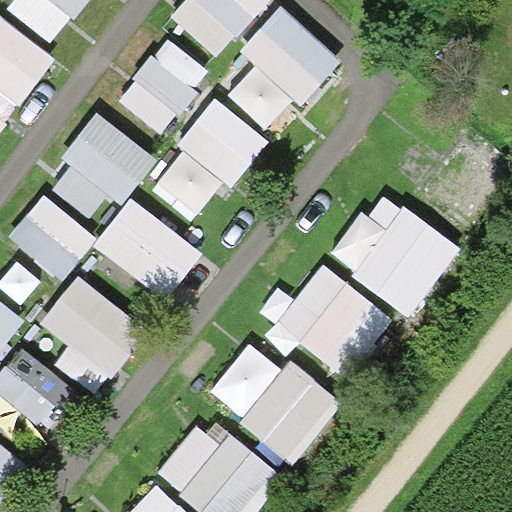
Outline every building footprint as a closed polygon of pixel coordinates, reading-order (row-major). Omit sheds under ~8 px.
[(67,44),(98,0),(23,0),(17,9),(67,44)] [(227,59),(282,0),(193,0),(179,15),(227,59)] [(292,5),(252,50),(268,65),(239,97),(281,135),(351,57),(292,5)] [(8,14),(0,24),(0,128),(8,135),(66,59),(8,14)] [(128,98),(171,135),(224,74),(181,37),(128,98)] [(212,220),(272,133),(223,100),(163,186),(212,220)] [(97,217),(120,189),(135,202),(169,160),(112,114),(55,183),(97,217)] [(486,225),(511,175),(511,164),(449,132),(418,190),(486,225)] [(425,316),(472,243),(388,191),(342,264),(425,316)] [(72,280),(107,237),(54,195),(20,238),(72,280)] [(136,199),(104,250),(181,298),(213,248),(136,199)] [(359,380),(405,317),(332,265),(286,328),(359,380)] [(120,377),(157,328),(88,275),(51,323),(120,377)] [(0,358),(6,362),(34,314),(0,294),(0,358)] [(303,466),(354,402),(288,350),(237,414),(303,466)] [(37,426),(78,399),(46,351),(5,378),(37,426)] [(224,416),(137,511),(269,511),(297,482),(224,416)] [(0,434),(0,473),(19,449),(0,434)]
